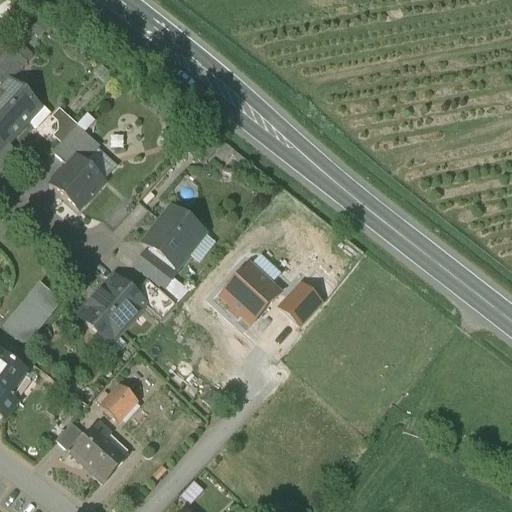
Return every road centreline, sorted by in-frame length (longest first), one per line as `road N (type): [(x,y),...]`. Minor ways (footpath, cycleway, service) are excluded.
road 1 (secondary): [(102,0),(511,322)]
road 2 (residential): [(147,511),(261,388)]
